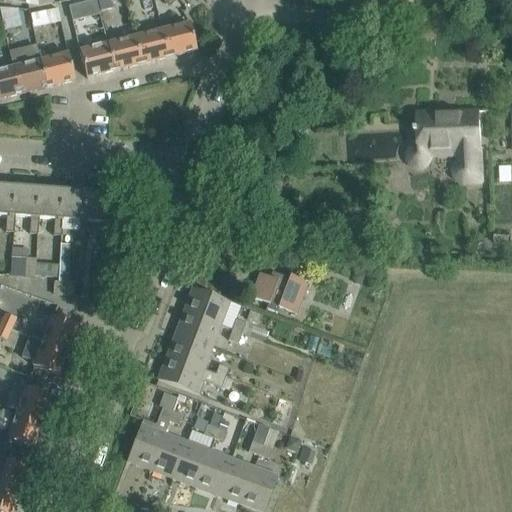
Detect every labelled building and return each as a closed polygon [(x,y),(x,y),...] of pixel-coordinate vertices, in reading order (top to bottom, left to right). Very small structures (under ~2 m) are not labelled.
[(100,12),(114,9),(111,0),(105,0),(98,2),(100,12)] [(178,0),(161,0),(168,8),(178,0)] [(18,10),(0,8),(0,14),(4,32),(21,28),(18,10)] [(30,15),(33,28),(61,22),(58,9),(30,15)] [(139,33),(133,10),(127,11),(133,34),(139,33)] [(189,24),(186,25),(162,31),(169,58),(196,51),(189,24)] [(169,58),(162,31),(134,38),(141,65),(169,58)] [(141,65),(134,38),(107,45),(114,72),(141,65)] [(114,72),(107,45),(79,51),(86,79),(114,72)] [(74,82),(70,62),(68,54),(40,61),(47,88),(74,82)] [(47,88),(40,61),(13,68),(19,95),(47,88)] [(0,100),(19,95),(13,68),(0,71),(0,100)] [(415,130),(415,136),(416,136),(417,144),(414,145),(413,145),(409,147),(408,148),(406,152),(405,155),(405,158),(406,163),(407,167),(410,170),(414,172),(419,172),(422,171),(425,170),(428,168),(431,165),(432,160),(456,158),(456,162),(453,165),(452,169),(451,174),(453,178),(455,182),(460,186),(464,187),(482,186),(480,112),(417,114),(418,130),(415,130)] [(10,217),(13,187),(0,185),(0,216),(6,217),(5,232),(14,233),(15,217),(10,217)] [(34,219),(37,189),(13,187),(10,217),(15,217),(30,219),(29,234),(38,235),(39,219),(34,219)] [(58,221),(61,190),(37,189),(34,219),(39,219),(54,220),(53,236),(62,237),(63,221),(58,221)] [(82,222),(85,192),(61,190),(58,221),(63,221),(78,222),(77,238),(86,238),(87,223),(82,222)] [(108,221),(110,196),(112,196),(113,194),(85,192),(82,222),(87,223),(102,224),(101,239),(109,240),(111,222),(108,221)] [(70,245),(60,245),(60,249),(59,266),(58,278),(58,283),(53,282),(53,295),(74,296),(75,283),(68,283),(70,245)] [(14,258),(12,258),(12,261),(11,275),(18,277),(34,278),(35,277),(35,264),(36,260),(23,259),(14,258)] [(58,278),(59,266),(35,264),(35,277),(34,278),(35,278),(35,277),(58,278)] [(268,305),(266,310),(277,314),(279,309),(296,315),(309,281),(306,280),(305,282),(290,276),(289,279),(279,276),(277,281),(260,275),(251,298),(268,305)] [(230,303),(211,296),(192,289),(183,312),(221,326),(230,303)] [(221,326),(183,312),(175,335),(212,349),(221,326)] [(0,325),(10,330),(15,319),(5,314),(2,319),(0,318),(0,325)] [(77,327),(58,320),(50,316),(41,341),(40,341),(68,351),(77,327)] [(236,322),(232,330),(242,334),(246,325),(236,322)] [(0,338),(5,340),(10,330),(0,325),(0,338)] [(238,345),(242,334),(232,330),(228,341),(238,345)] [(212,349),(175,335),(166,357),(204,371),(212,349)] [(59,376),(68,351),(40,341),(41,341),(30,337),(22,358),(34,363),(32,366),(59,376)] [(211,386),(215,376),(215,375),(204,371),(166,357),(157,381),(195,395),(195,394),(199,396),(204,383),(211,386)] [(225,379),(229,369),(219,365),(215,375),(215,376),(225,379)] [(221,389),(225,379),(215,376),(211,386),(221,389)] [(43,422),(50,401),(51,397),(24,388),(16,413),(43,422)] [(158,408),(162,409),(158,419),(169,423),(173,414),(171,413),(177,398),(164,393),(158,408)] [(34,447),(43,422),(16,413),(7,437),(34,447)] [(182,417),(181,417),(173,414),(169,423),(179,427),(182,417)] [(165,435),(169,423),(158,419),(156,426),(143,421),(126,463),(150,471),(164,434),(165,435)] [(258,425),(252,444),(248,453),(259,457),(263,448),(262,447),(269,429),(258,425)] [(213,440),(217,430),(208,426),(204,437),(213,440)] [(228,434),(217,430),(213,440),(224,444),(228,434)] [(173,480),(186,443),(165,435),(164,434),(150,471),(173,480)] [(195,488),(209,451),(186,443),(173,480),(195,488)] [(272,451),(263,448),(259,457),(269,460),(272,451)] [(218,497),(232,460),(209,451),(195,488),(218,497)] [(27,468),(8,462),(1,459),(1,461),(0,460),(0,486),(19,493),(27,468)] [(241,505),(255,468),(232,460),(218,497),(241,505)] [(258,511),(265,511),(271,495),(278,477),(255,468),(241,505),(258,511)] [(0,511),(12,511),(19,493),(0,486),(0,511)]
